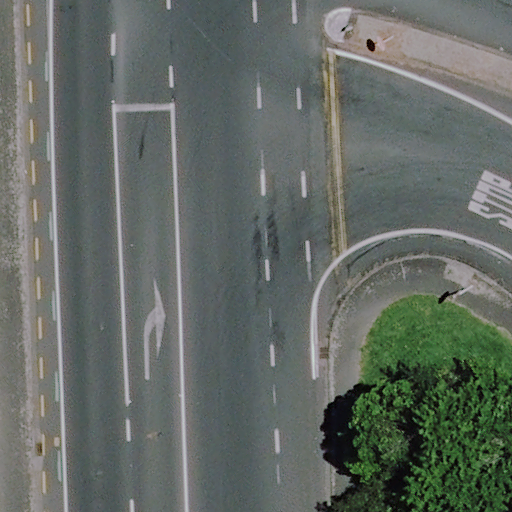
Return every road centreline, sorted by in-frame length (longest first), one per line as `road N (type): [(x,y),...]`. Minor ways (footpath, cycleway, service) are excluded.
road 1 (secondary): [(178,511),(167,33)]
road 2 (tertiary): [(511,82),(460,56),(337,17),(167,33)]
